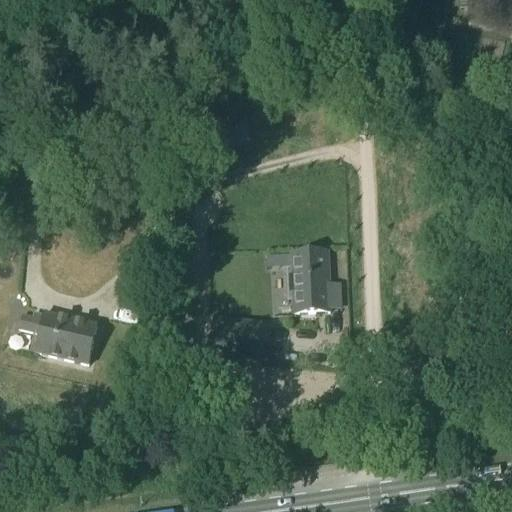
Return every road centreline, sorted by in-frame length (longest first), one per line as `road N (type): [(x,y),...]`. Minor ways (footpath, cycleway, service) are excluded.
road 1 (track): [(374,511),(342,0)]
road 2 (primary): [(511,471),(227,511)]
